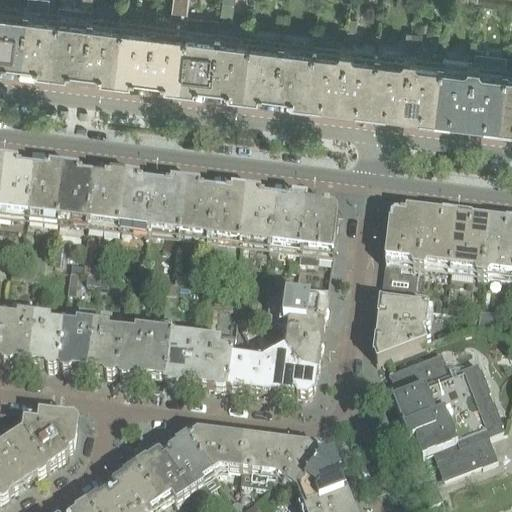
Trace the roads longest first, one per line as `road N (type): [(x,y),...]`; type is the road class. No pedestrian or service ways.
road 1 (residential): [(378,142),(0,94)]
road 2 (residential): [(0,136),(373,183)]
road 3 (residential): [(110,411),(313,433),(347,407)]
road 4 (residential): [(347,407),(373,183)]
road 5 (residential): [(373,183),(511,199)]
road 6 (residential): [(511,157),(378,142)]
road 7 (residential): [(41,511),(89,479),(110,411)]
